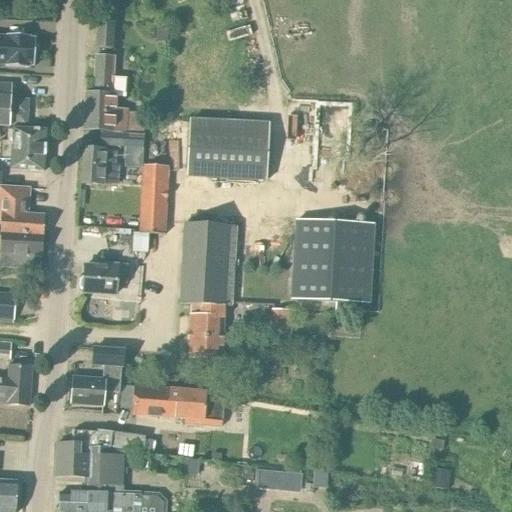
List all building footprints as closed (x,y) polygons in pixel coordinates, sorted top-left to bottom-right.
[(113,23),(105,22),(98,22),(96,48),(112,49),(113,23)] [(0,64),(5,65),(5,67),(28,68),(28,66),(34,66),(36,39),(30,39),(30,36),(7,35),(7,37),(0,36),(0,64)] [(83,129),(144,133),(145,113),(129,112),(129,109),(115,109),(114,110),(113,110),(113,96),(109,96),(111,58),(95,57),(94,81),(95,81),(94,94),(86,94),(83,129)] [(0,83),(0,127),(7,128),(7,125),(26,126),(28,100),(10,99),(11,84),(0,83)] [(189,119),(186,177),(266,182),(269,123),(189,119)] [(8,170),(23,171),(43,172),(46,130),(10,128),(10,131),(6,131),(5,141),(0,141),(0,159),(9,160),(8,170)] [(95,145),(121,146),(133,147),(134,135),(95,132),(95,145)] [(80,183),(90,183),(118,185),(119,166),(112,166),(113,153),(105,152),(105,150),(82,149),(80,183)] [(143,165),(140,233),(148,234),(165,235),(168,166),(143,165)] [(29,189),(9,188),(0,187),(0,202),(2,203),(0,235),(21,236),(20,239),(30,240),(31,233),(42,234),(43,217),(21,215),(21,204),(28,204),(29,189)] [(374,225),(295,220),(290,300),(370,305),(374,225)] [(235,227),(204,225),(184,224),(179,305),(192,305),(191,316),(190,316),(187,358),(221,360),(223,308),(231,308),(235,227)] [(0,237),(0,266),(12,267),(32,269),(32,265),(30,265),(30,256),(40,257),(42,234),(31,233),(30,240),(20,239),(21,236),(0,235),(0,237)] [(148,234),(140,233),(134,233),(133,252),(147,252),(148,234)] [(84,266),(83,275),(82,293),(115,295),(116,284),(125,285),(127,265),(103,263),(103,267),(84,266)] [(0,295),(0,319),(12,321),(13,297),(0,295)] [(271,310),(270,329),(293,330),(294,311),(271,310)] [(0,344),(0,361),(9,362),(10,345),(0,344)] [(104,390),(114,391),(115,373),(121,374),(123,350),(93,348),(92,365),(103,366),(102,380),(73,378),(71,405),(103,407),(104,390)] [(257,361),(235,360),(234,381),(256,382),(257,361)] [(6,405),(9,405),(29,407),(32,368),(9,366),(8,376),(0,375),(0,404),(6,404),(6,405)] [(115,373),(114,391),(119,391),(118,409),(132,410),(132,415),(185,419),(184,424),(219,427),(221,401),(204,400),(204,394),(198,394),(198,387),(186,386),(186,390),(182,390),(121,386),(121,374),(115,373)] [(229,397),(228,405),(244,407),(245,399),(229,397)] [(55,476),(87,477),(88,457),(89,446),(107,447),(109,432),(97,430),(97,432),(72,430),(72,438),(75,438),(75,445),(56,444),(55,476)] [(144,437),(109,432),(107,447),(124,451),(142,453),(144,437)] [(432,440),(431,449),(443,451),(444,441),(432,440)] [(124,451),(107,447),(89,446),(88,457),(87,477),(88,477),(87,494),(59,493),(58,511),(165,511),(166,502),(158,493),(123,491),(124,451)] [(313,485),(313,487),(324,488),(326,472),(315,471),(313,485)] [(260,479),(259,490),(290,494),(292,483),(260,479)] [(0,511),(13,511),(16,483),(0,481),(0,511)] [(305,484),(304,493),(312,494),(313,487),(313,485),(305,484)]
